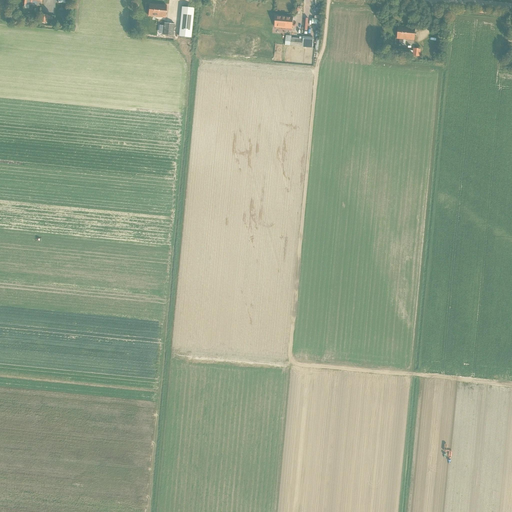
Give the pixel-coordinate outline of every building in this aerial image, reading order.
[(149,16),(166,18),(167,5),(150,3),(149,16)] [(180,36),(192,37),(195,8),(183,7),(180,36)] [(275,28),(292,29),(293,16),(276,15),(275,28)] [(164,35),(174,36),(175,24),(165,23),(164,35)] [(404,40),(415,41),(416,29),(399,27),(398,39),(400,39),(400,43),(404,44),(404,40)] [(291,38),(291,36),(286,36),(286,46),(313,48),(314,37),(304,36),(303,39),(291,38)]
